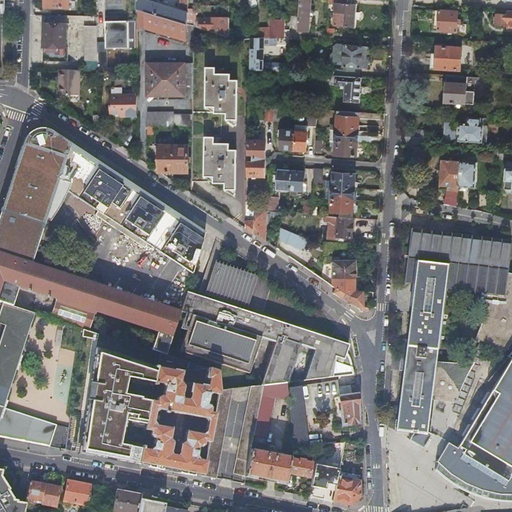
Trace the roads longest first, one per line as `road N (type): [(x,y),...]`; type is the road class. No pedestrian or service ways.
road 1 (residential): [(355,323),(258,249),(20,99)]
road 2 (residential): [(0,451),(307,511)]
road 3 (residential): [(390,167),(401,0)]
road 4 (residential): [(378,511),(372,365)]
road 5 (residential): [(380,306),(390,167)]
